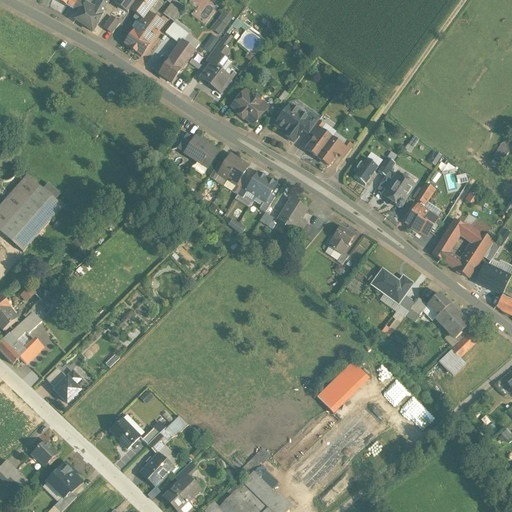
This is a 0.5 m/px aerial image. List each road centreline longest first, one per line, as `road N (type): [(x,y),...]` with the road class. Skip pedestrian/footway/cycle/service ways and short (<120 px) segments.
road 1 (residential): [(0,0),(218,128)]
road 2 (track): [(321,198),(465,0)]
road 3 (residential): [(420,262),(328,188),(218,128)]
road 4 (residential): [(218,128),(420,262)]
road 5 (residential): [(151,511),(0,366)]
